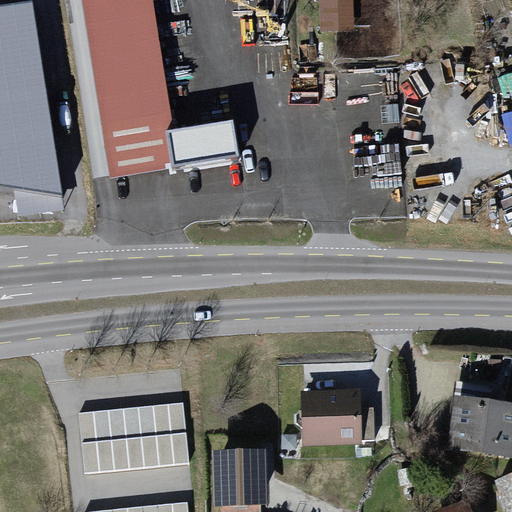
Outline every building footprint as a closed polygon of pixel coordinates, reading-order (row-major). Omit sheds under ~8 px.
[(155,0),(85,0),(112,175),(239,157),(233,120),(173,128),(155,0)] [(318,0),(320,32),(355,31),(352,0),(318,0)] [(32,1),(0,5),(0,185),(61,196),(32,1)] [(366,389),(297,391),(298,447),(367,446),(366,389)] [(511,399),(454,391),(446,448),(511,457),(511,399)] [(182,402),(77,413),(83,474),(189,463),(182,402)] [(273,449),(212,450),(213,508),(274,507),(273,449)] [(511,511),(511,471),(490,480),(503,511),(511,511)] [(476,511),(469,495),(432,510),(432,511),(476,511)] [(188,511),(187,502),(83,511),(82,511),(188,511)]
